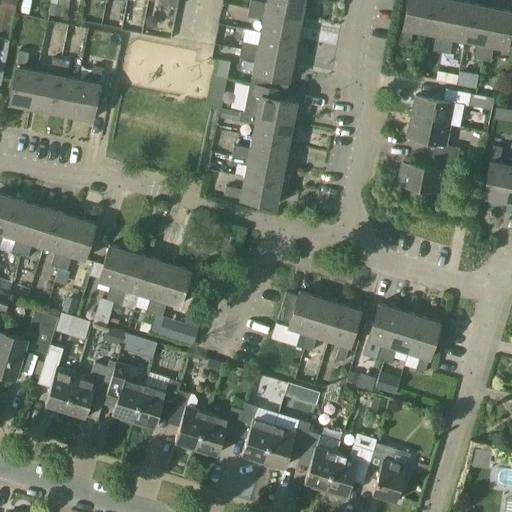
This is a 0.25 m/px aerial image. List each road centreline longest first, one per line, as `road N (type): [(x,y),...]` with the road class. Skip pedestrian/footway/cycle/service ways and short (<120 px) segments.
road 1 (residential): [(349,228),(311,238),(97,173),(80,180),(0,163)]
road 2 (residential): [(349,228),(372,108),(351,76),(365,0)]
road 3 (residential): [(429,511),(495,292)]
road 4 (residential): [(495,292),(377,260),(349,228)]
road 5 (unclassified): [(146,511),(0,466)]
